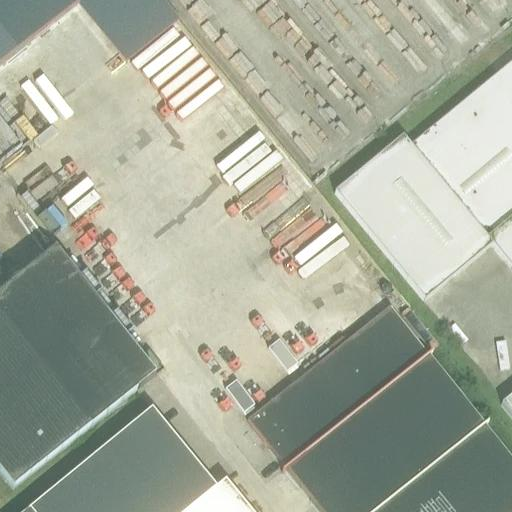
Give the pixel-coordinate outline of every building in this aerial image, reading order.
[(0,0),(0,68),(77,7),(70,0),(0,0)] [(198,54),(149,87),(159,102),(208,69),(198,54)] [(490,246),(511,272),(511,62),(409,148),(401,139),(334,195),(422,302),(490,246)] [(367,94),(356,103),(369,120),(381,111),(367,94)] [(53,252),(0,293),(0,477),(12,492),(153,379),(103,316),(167,267),(117,203),(53,252)] [(511,511),(511,464),(389,310),(247,423),(317,511),(511,511)] [(511,396),(500,406),(511,420),(511,396)] [(247,511),(224,483),(214,491),(151,412),(29,511),(28,511),(247,511)]
